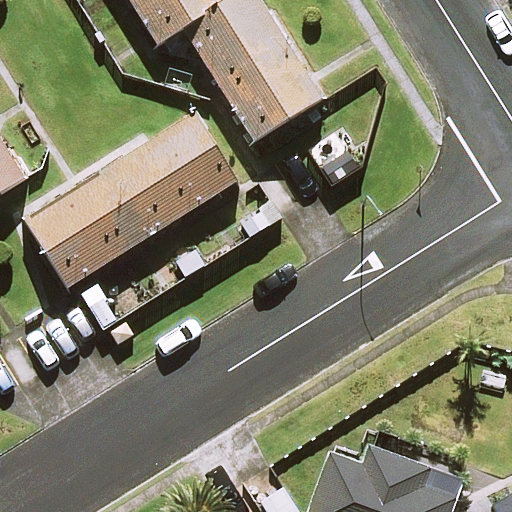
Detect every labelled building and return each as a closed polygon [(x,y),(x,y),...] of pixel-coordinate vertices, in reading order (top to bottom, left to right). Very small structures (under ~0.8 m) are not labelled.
[(227,0),(222,3),(220,0),(126,0),(158,49),(184,33),(253,144),(320,102),(256,0),(227,0)] [(236,186),(194,119),(25,224),(66,291),(236,186)] [(0,195),(22,182),(0,146),(0,195)] [(448,511),(460,483),(369,449),(362,469),(329,457),(309,511),(448,511)] [(511,511),(511,508),(502,495),(477,511),(511,511)]
